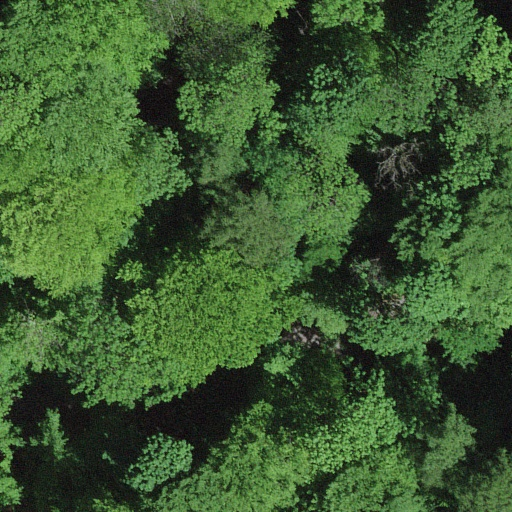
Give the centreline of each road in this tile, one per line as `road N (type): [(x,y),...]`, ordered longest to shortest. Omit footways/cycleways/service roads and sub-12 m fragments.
road 1 (track): [(511,273),(461,294),(0,409)]
road 2 (track): [(0,168),(211,0)]
